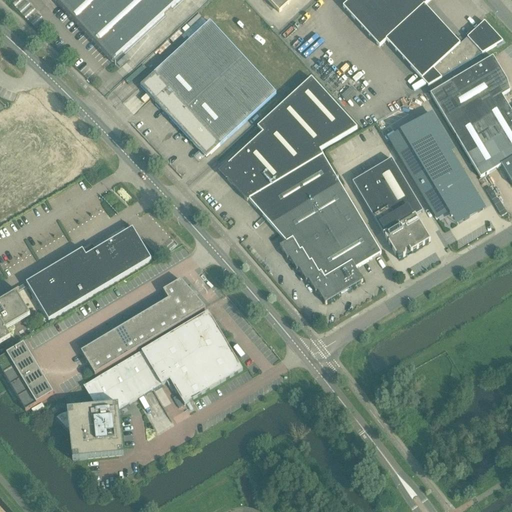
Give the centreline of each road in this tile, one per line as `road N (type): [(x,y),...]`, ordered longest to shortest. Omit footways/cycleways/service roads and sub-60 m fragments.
road 1 (tertiary): [(306,358),(167,198),(0,30)]
road 2 (unclassified): [(306,358),(511,233)]
road 3 (tertiary): [(426,511),(306,358)]
